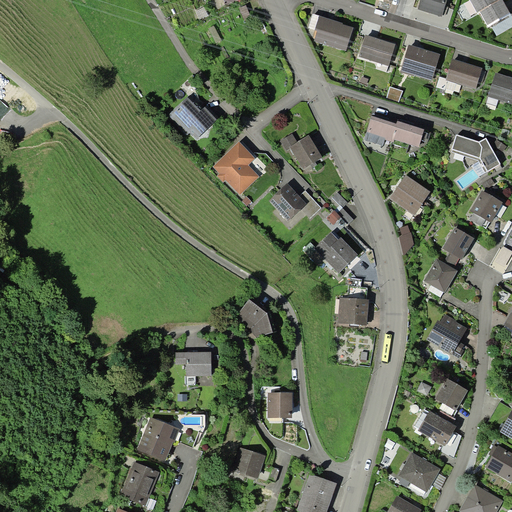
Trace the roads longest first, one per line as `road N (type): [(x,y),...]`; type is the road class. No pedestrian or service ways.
road 1 (residential): [(0,73),(172,226),(285,303),(298,329),(306,414),(327,464)]
road 2 (residential): [(361,473),(381,397),(393,287),(360,177),(313,82)]
road 3 (residential): [(138,341),(203,331),(239,341),(263,436),(327,464)]
road 4 (residential): [(150,0),(189,62),(249,127),(313,82)]
road 5 (residential): [(442,511),(480,400),(488,283)]
road 6 (track): [(47,511),(75,452),(85,380),(107,354),(138,341)]
road 7 (residential): [(316,0),(511,56)]
road 8 (track): [(85,380),(75,353),(0,278)]
